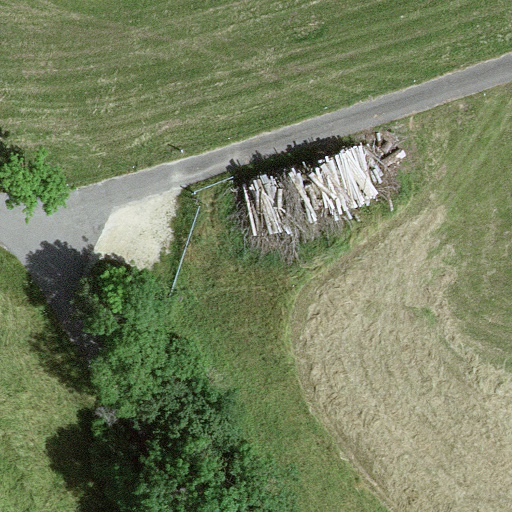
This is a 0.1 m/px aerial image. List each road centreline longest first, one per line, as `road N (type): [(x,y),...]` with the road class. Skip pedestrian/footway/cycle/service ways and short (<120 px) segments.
road 1 (unclassified): [(25,229),(511,66)]
road 2 (unclassified): [(188,511),(25,229)]
